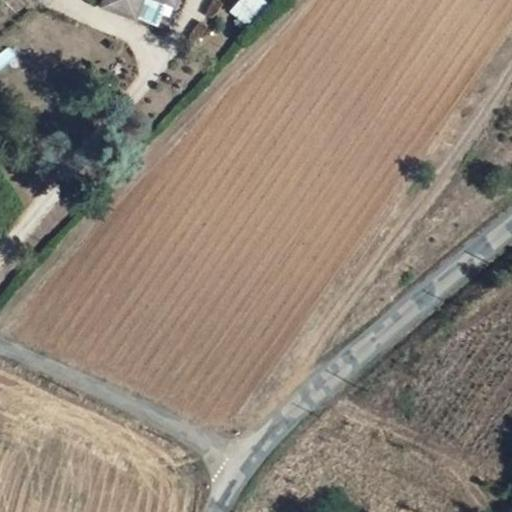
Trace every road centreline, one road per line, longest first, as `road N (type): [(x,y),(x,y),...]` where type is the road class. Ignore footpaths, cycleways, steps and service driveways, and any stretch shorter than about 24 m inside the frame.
road 1 (unknown): [(0,332),(300,0)]
road 2 (unclassified): [(237,462),(511,222)]
road 3 (unclassified): [(0,343),(237,462)]
